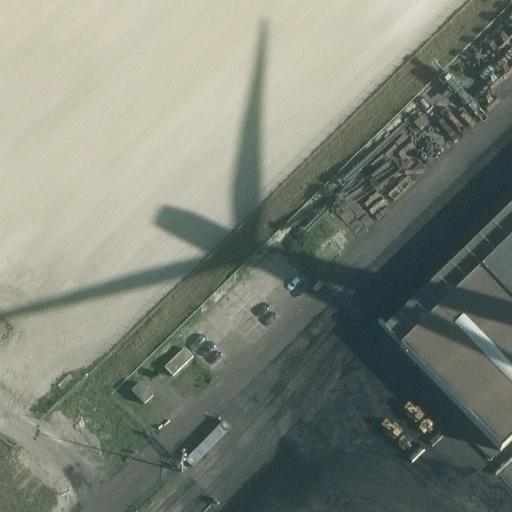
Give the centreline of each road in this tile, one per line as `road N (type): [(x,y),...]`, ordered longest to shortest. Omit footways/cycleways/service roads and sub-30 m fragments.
road 1 (unknown): [(511,121),(291,325),(508,511)]
road 2 (track): [(0,418),(113,503)]
